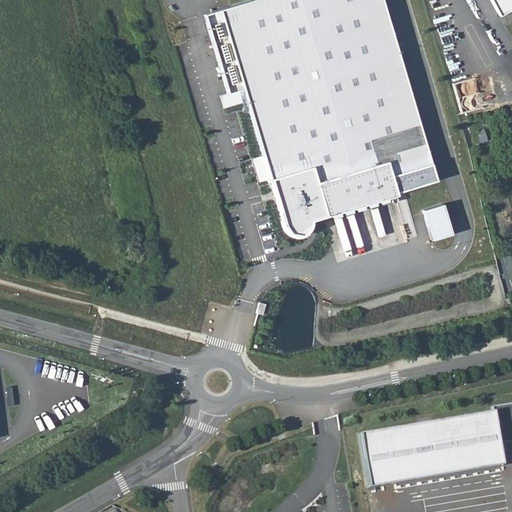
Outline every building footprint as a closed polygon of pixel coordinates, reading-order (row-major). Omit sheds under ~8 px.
[(437,181),(383,0),(271,0),(210,18),(233,95),(251,90),(291,224),(437,181)] [(511,0),(491,0),(500,15),(511,8),(511,0)] [(444,205),(426,210),(435,242),(453,237),(444,205)] [(164,291),(161,274),(140,276),(143,294),(164,291)] [(492,412),(358,434),(367,489),(502,466),(498,444),(511,441),(511,403),(491,407),(492,412)]
